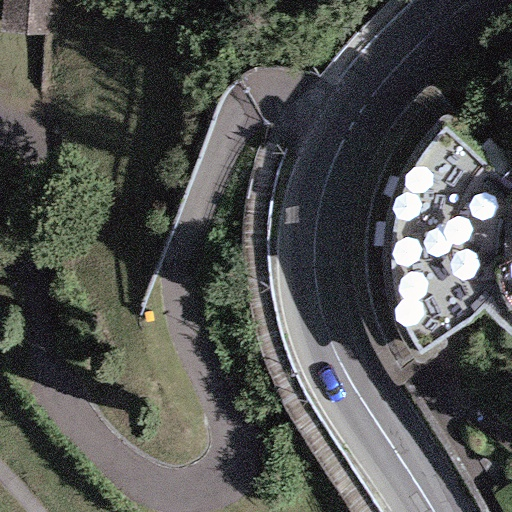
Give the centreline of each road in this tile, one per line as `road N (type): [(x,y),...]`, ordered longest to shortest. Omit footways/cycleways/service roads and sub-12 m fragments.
road 1 (track): [(348,130),(254,105),(229,131),(179,249),(195,354),(229,451),(194,487),(147,476),(55,391),(26,270),(38,152),(14,122)]
road 2 (primary): [(432,511),(327,336),(312,239),(329,168),(348,130),(427,35),(471,0)]
